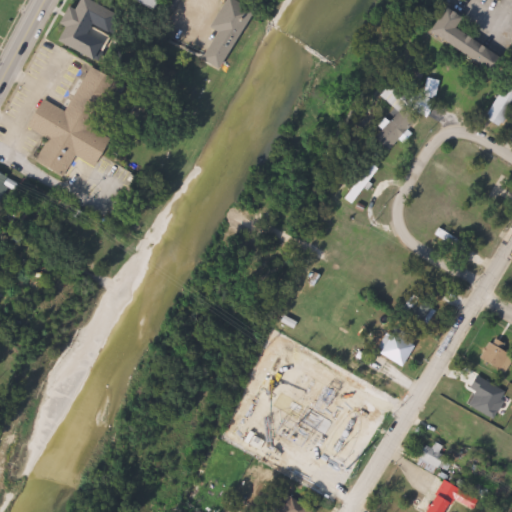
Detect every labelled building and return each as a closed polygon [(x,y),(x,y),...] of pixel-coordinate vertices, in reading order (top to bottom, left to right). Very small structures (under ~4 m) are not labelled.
[(101,26),(97,35),(113,42),(105,61),(62,42),(80,0),(94,0),(125,13),(116,33),(101,26)] [(171,0),(166,11),(144,0),(171,0)] [(493,72),(434,31),(450,8),(469,21),(462,31),(502,58),(493,72)] [(71,113),(94,67),(124,82),(100,129),(117,137),(101,168),(79,157),(69,176),(41,162),(52,139),(33,129),(48,101),(71,113)] [(511,84),(511,120),(506,130),(487,119),(509,83),(511,84)] [(420,120),(391,150),(378,138),(403,113),(392,102),(396,97),(407,108),(420,120)] [(383,171),(355,205),(345,197),(373,163),(383,171)] [(465,252),(438,235),(442,228),(469,245),(465,252)] [(406,367),(383,352),(396,332),(420,347),(406,367)] [(482,358),(494,341),(511,353),(511,366),(506,375),(482,358)] [(440,467),(436,475),(419,466),(429,446),(456,459),(450,472),(440,467)] [(428,511),(447,480),(463,489),(449,511),(428,511)]
